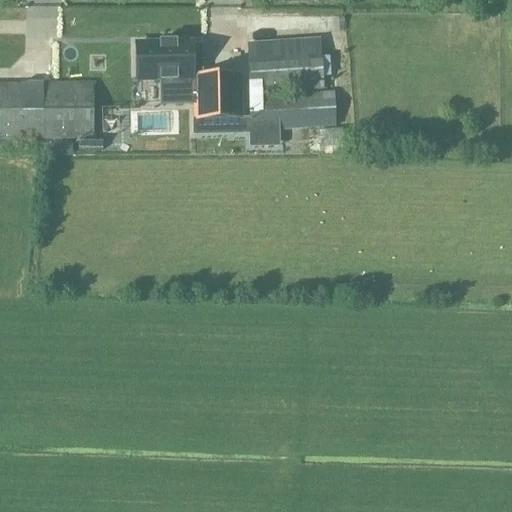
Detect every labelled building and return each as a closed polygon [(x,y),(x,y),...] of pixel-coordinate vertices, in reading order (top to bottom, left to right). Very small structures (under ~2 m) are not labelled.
[(235,45),(233,14),(215,15),(217,46),(235,45)] [(244,49),(309,46),(309,25),(262,27),(263,31),(243,32),(244,49)] [(176,82),(176,80),(193,80),(194,135),(244,134),(243,77),(201,77),(201,45),(175,45),(175,43),(160,43),(160,45),(136,46),(136,55),(135,55),(135,72),(136,72),(136,81),(160,80),(160,82),(176,82)] [(248,56),(249,133),(249,148),(277,147),(277,131),(335,130),(334,94),(265,97),(265,94),(323,91),(321,52),(248,56)] [(0,142),(94,141),(94,83),(0,85),(0,142)]
